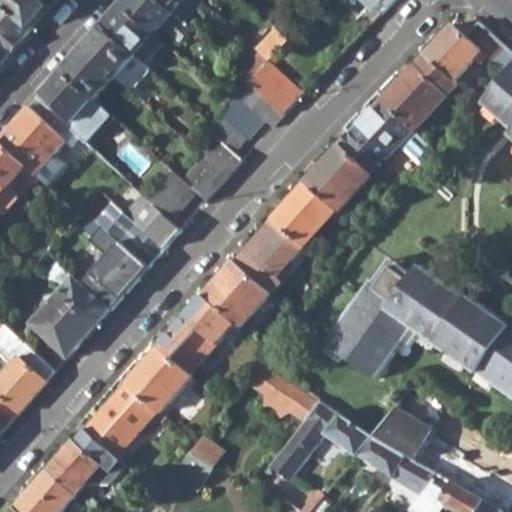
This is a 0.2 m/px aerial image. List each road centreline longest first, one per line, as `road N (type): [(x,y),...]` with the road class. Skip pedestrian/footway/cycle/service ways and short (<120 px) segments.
road 1 (residential): [(434,0),(0,478)]
road 2 (residential): [(0,105),(94,0)]
